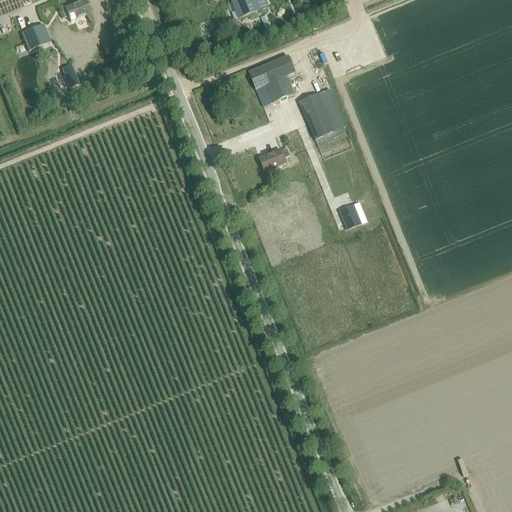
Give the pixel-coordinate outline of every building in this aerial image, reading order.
[(239,20),(261,12),(269,8),(264,0),(238,0),(232,3),(239,20)] [(70,23),(91,14),(85,1),(64,10),(65,10),(59,12),(62,20),(68,18),(70,23)] [(28,52),(50,44),(43,26),(21,34),(28,52)] [(18,54),(25,52),(23,45),(16,47),(18,54)] [(294,96),(287,79),(296,75),(289,58),(248,75),(256,92),(263,109),(273,105),(294,96)] [(319,149),(347,137),(343,129),(346,128),(330,91),(299,105),(315,142),(319,149)] [(153,112),(159,110),(157,103),(151,105),(153,112)] [(285,160),(290,158),(287,150),(282,152),(260,161),(265,174),(287,165),(285,160)] [(311,180),(315,178),(309,159),(304,161),(311,180)] [(353,205),(339,210),(347,228),(361,223),(353,205)]
